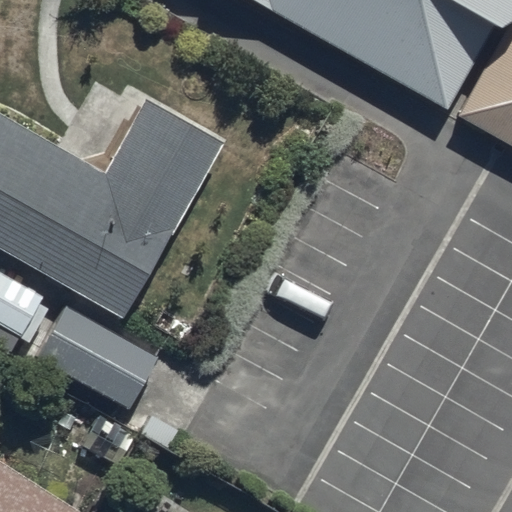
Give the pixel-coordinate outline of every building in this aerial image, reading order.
[(499,0),(306,0),(453,82),(499,0)] [(511,0),(510,0),(464,87),(511,113),(511,0)] [(88,157),(0,108),(0,261),(118,325),(219,139),(125,89),(88,157)] [(62,303),(30,355),(120,411),(153,358),(62,303)] [(0,511),(72,511),(0,464),(0,511)]
